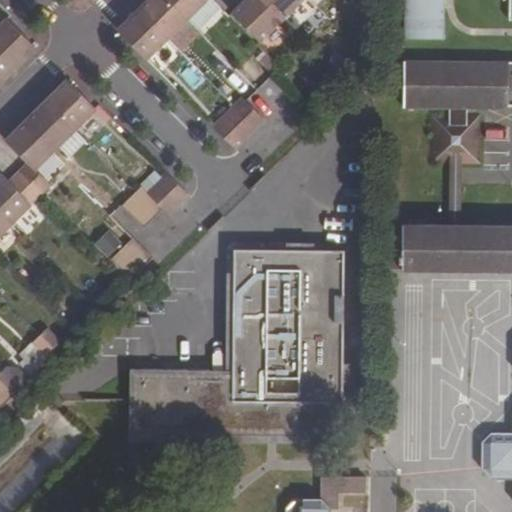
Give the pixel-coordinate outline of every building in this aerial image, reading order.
[(146,0),(117,29),(147,59),(167,39),(187,19),(206,0),(146,0)] [(199,28),(221,7),(213,0),(206,0),(188,18),(199,28)] [(234,0),(239,5),(232,12),(260,39),(282,17),(299,0),(234,0)] [(405,0),(405,39),(445,39),(445,0),(405,0)] [(0,82),(35,48),(7,19),(0,25),(0,82)] [(511,61),(405,60),(405,107),(450,107),(450,114),(432,114),(431,164),(450,164),(450,157),(463,156),(463,164),(480,164),(481,114),(463,114),(463,108),(508,107),(508,104),(511,104),(511,61)] [(0,233),(11,223),(40,194),(49,184),(34,168),(55,147),(74,128),(95,108),(67,79),(5,139),(28,162),(9,181),(3,174),(0,177),(0,233)] [(234,107),(213,126),(235,148),(264,119),(247,100),(243,97),(234,107)] [(74,128),(55,147),(66,158),(85,139),(74,128)] [(463,156),(450,157),(450,164),(449,225),(462,225),(463,164),(463,156)] [(135,192),(122,204),(143,228),(163,208),(168,214),(189,194),(167,172),(148,192),(141,186),(135,192)] [(449,225),(403,224),(403,255),(399,255),(399,263),(403,262),(403,270),(511,271),(511,433),(491,434),(484,442),(483,467),(492,477),(511,477),(511,225),(462,225),(449,225)] [(111,231),(95,247),(107,259),(123,243),(111,231)] [(133,238),(111,260),(130,280),(152,257),(133,238)] [(312,249),(312,241),(286,241),(286,248),(291,248),(291,253),(305,254),(305,249),(312,249)] [(343,403),(344,249),(312,249),(305,249),(305,254),(291,253),(291,248),(286,248),(234,248),(233,377),(210,376),(210,370),(131,370),(130,435),(300,436),(300,410),(335,410),(335,403),(343,403)] [(233,377),(233,272),(227,272),(226,370),(210,370),(210,376),(233,377)] [(400,323),(399,341),(417,341),(420,283),(394,282),(392,323),(400,323)] [(52,327),(32,345),(45,358),(64,340),(52,327)] [(7,364),(0,375),(16,385),(23,374),(7,364)] [(0,379),(0,407),(14,394),(0,379)] [(300,443),(300,436),(130,435),(130,442),(300,443)] [(364,477),(320,477),(321,500),(295,500),(287,509),(287,511),(329,511),(330,509),(338,509),(338,492),(364,492),(364,477)]
